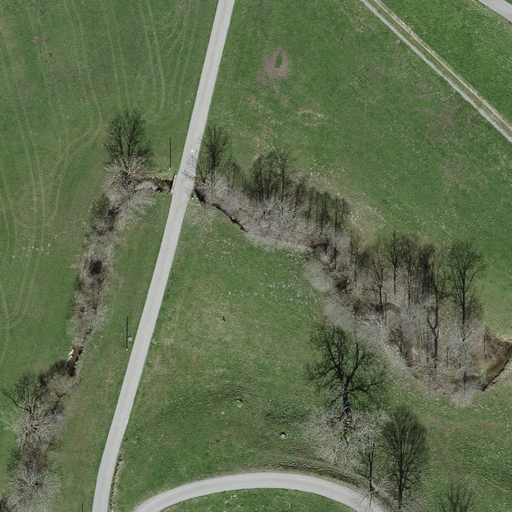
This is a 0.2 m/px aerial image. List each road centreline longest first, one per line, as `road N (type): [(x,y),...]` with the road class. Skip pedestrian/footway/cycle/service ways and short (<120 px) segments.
road 1 (unclassified): [(103,511),(232,0)]
road 2 (unclassified): [(375,511),(296,482),(209,484),(145,511)]
road 3 (track): [(511,134),(372,0)]
